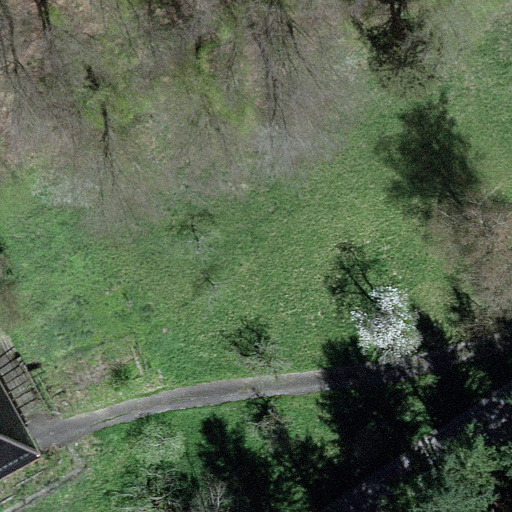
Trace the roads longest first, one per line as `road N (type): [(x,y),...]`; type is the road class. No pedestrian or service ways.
road 1 (track): [(64,441),(187,401),(363,381),(511,344)]
road 2 (unclassified): [(393,511),(511,438)]
